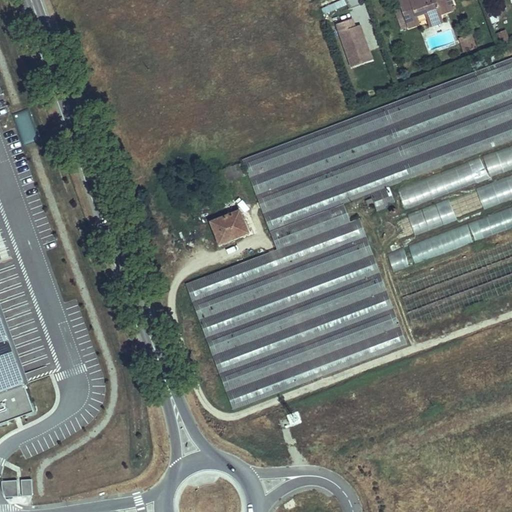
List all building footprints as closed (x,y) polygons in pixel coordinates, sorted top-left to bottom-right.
[(347,4),(345,0),(340,0),(321,8),(324,14),(347,4)] [(399,0),(409,28),(420,24),(417,15),(426,12),(428,19),(440,15),(437,8),(452,3),(451,0),(399,0)] [(437,8),(440,15),(454,10),(452,3),(437,8)] [(395,10),(402,29),(407,27),(400,8),(395,10)] [(417,15),(419,22),(428,19),(426,12),(417,15)] [(428,19),(431,26),(442,22),(440,15),(428,19)] [(337,24),(352,67),(363,63),(360,56),(370,53),(366,43),(363,44),(361,40),(365,39),(360,25),(355,27),(352,19),(337,24)] [(460,39),(464,51),(475,47),(471,35),(460,39)] [(372,60),(370,53),(360,56),(363,63),(372,60)] [(511,66),(242,150),(274,253),(188,280),(227,406),(404,351),(363,217),(349,221),(343,202),(371,194),(376,211),(395,205),(388,181),(511,142),(511,66)] [(12,114),(23,145),(37,140),(27,109),(12,114)] [(401,205),(511,169),(511,148),(395,185),(401,205)] [(242,176),(237,164),(221,171),(225,182),(242,176)] [(465,211),(511,196),(511,175),(438,199),(440,207),(462,200),(465,211)] [(393,220),(398,238),(458,219),(452,201),(393,220)] [(220,244),(248,233),(239,211),(212,222),(220,244)] [(429,257),(423,240),(385,255),(391,272),(429,257)] [(0,423),(33,412),(0,321),(0,423)] [(32,495),(31,479),(20,480),(21,496),(32,495)] [(18,496),(16,480),(1,481),(1,489),(5,498),(18,496)]
